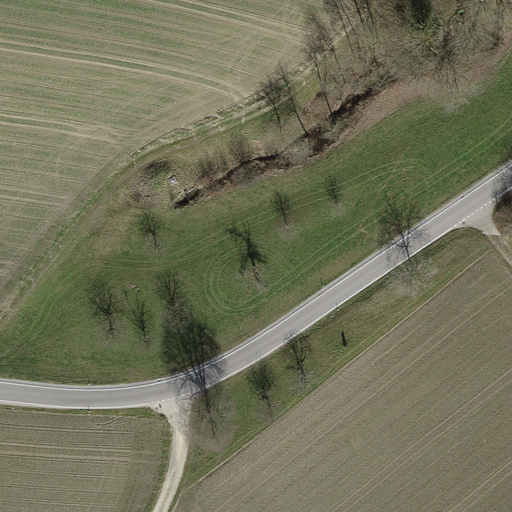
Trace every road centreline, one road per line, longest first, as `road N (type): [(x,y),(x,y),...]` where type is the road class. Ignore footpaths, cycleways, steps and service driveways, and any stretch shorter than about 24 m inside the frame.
road 1 (tertiary): [(0,391),(115,399),(173,389),(227,367),(511,173)]
road 2 (track): [(0,325),(135,161),(231,131),(306,86),(385,0)]
road 3 (track): [(173,389),(182,463),(164,511)]
